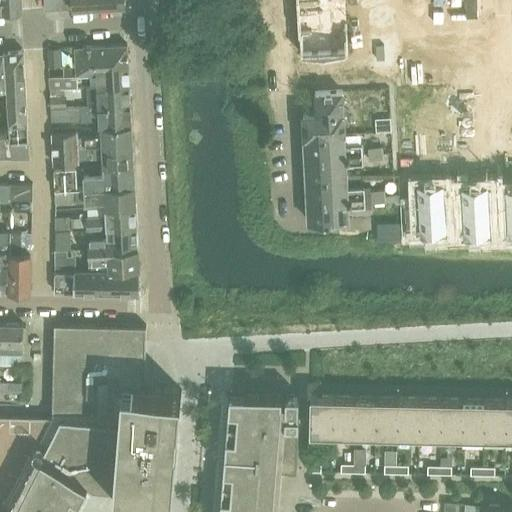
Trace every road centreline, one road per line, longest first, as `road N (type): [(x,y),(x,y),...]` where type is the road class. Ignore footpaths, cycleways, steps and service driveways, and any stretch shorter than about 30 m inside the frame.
road 1 (residential): [(158,303),(144,21)]
road 2 (residential): [(282,71),(434,64),(511,71)]
road 3 (residential): [(158,303),(0,301)]
road 4 (residential): [(282,71),(292,219)]
road 5 (residential): [(0,31),(144,21)]
road 6 (residential): [(144,21),(281,11)]
